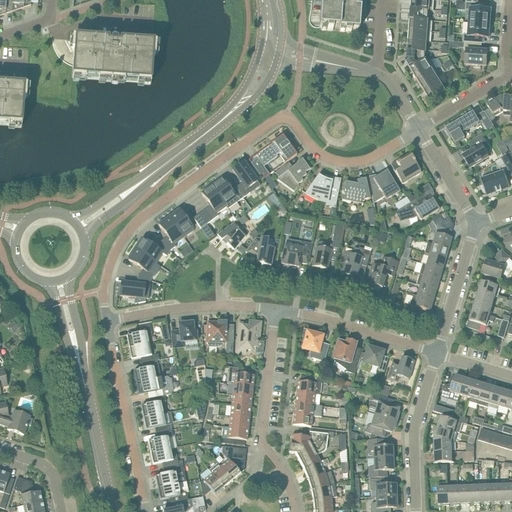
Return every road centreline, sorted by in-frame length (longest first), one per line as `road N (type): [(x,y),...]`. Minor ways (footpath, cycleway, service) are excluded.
road 1 (residential): [(418,129),(345,162),(316,150),(292,120),(273,121),(131,226),(107,271),(106,321)]
road 2 (residential): [(145,511),(106,321)]
road 3 (residential): [(106,321),(194,306),(275,309)]
road 4 (residential): [(275,309),(436,353)]
road 5 (secondary): [(159,167),(248,92),(270,49)]
road 6 (residential): [(415,511),(413,430),(436,353)]
road 7 (residential): [(436,353),(475,222)]
road 8 (residential): [(261,444),(275,309)]
road 9 (secondary): [(44,280),(87,399)]
road 10 (secondary): [(87,399),(71,274)]
